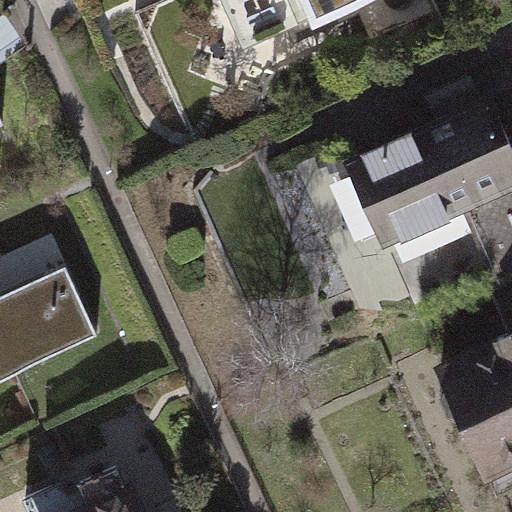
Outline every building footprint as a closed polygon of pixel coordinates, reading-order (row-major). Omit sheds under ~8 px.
[(287,0),(302,30),(366,0),(287,0)] [(511,194),(511,149),(484,84),(327,151),(372,257),(436,229),(448,256),(511,228),(511,205),(508,197),(511,194)] [(395,376),(457,511),(468,511),(511,492),(511,228),(448,256),(486,335),(395,376)] [(0,385),(101,340),(64,260),(0,289),(0,385)] [(142,511),(130,484),(61,511),(142,511)]
